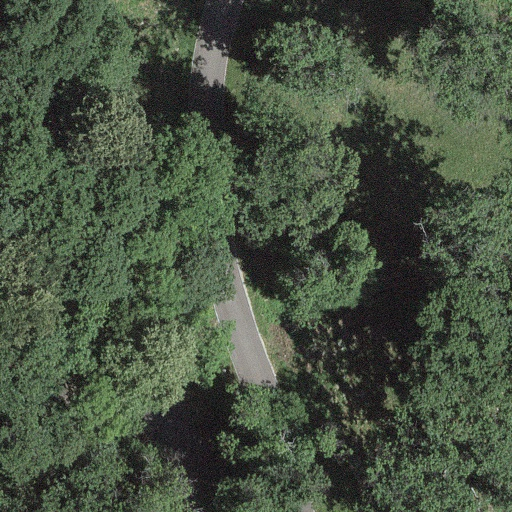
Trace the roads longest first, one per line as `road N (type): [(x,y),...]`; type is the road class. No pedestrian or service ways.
road 1 (track): [(294,511),(239,331),(213,207),(203,115),(214,0)]
road 2 (unclassified): [(85,511),(84,409),(115,382),(131,383),(157,403),(199,511)]
